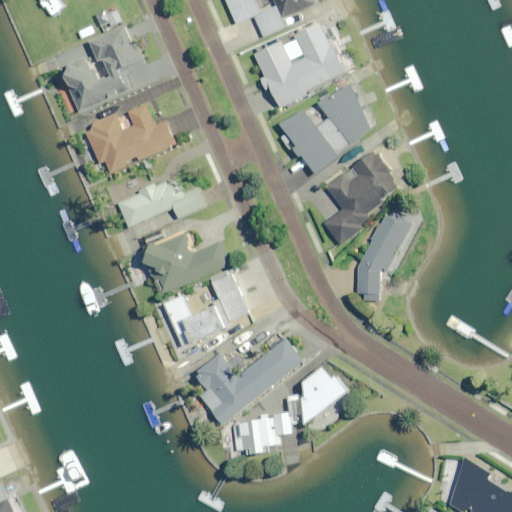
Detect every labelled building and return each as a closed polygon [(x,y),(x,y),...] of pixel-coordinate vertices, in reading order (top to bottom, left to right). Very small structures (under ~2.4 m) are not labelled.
[(316,0),(275,0),(279,8),(263,15),(256,0),(228,0),(239,25),(257,17),(266,38),(288,28),(285,19),(318,4),(316,0)] [(348,73),(324,23),(257,55),(283,109),(310,96),(308,92),(348,73)] [(68,67),(66,76),(71,86),(82,113),(132,91),(123,72),(147,62),(138,41),(134,43),(128,27),(93,43),(101,61),(105,59),(112,76),(99,82),(88,58),(68,67)] [(378,128),(351,86),(322,105),(332,120),(319,128),(308,109),(284,125),(316,175),(343,158),(340,153),(378,128)] [(113,174),(130,166),(132,161),(140,158),(141,161),(179,144),(169,121),(158,126),(149,107),(132,115),(120,120),(118,115),(99,124),(89,135),(101,160),(108,163),(113,174)] [(403,186),(374,152),(356,167),(363,175),(354,183),(346,174),(329,189),(346,209),(328,225),(346,246),(366,229),(363,225),(372,218),(370,214),(403,186)] [(186,192),(180,179),(157,190),(156,186),(127,199),(123,209),(132,228),(176,207),(182,219),(209,206),(199,185),(186,192)] [(415,226),(390,213),(362,267),(361,294),(367,295),(366,301),(382,302),(383,269),(391,272),(415,226)] [(196,254),(187,232),(154,246),(149,261),(158,281),(161,280),(167,294),(233,265),(223,242),(196,254)] [(197,315),(188,295),(157,309),(180,360),(202,350),(198,342),(213,335),(229,328),(235,325),(234,323),(253,314),(235,274),(216,283),(225,302),(219,305),(207,310),(197,315)] [(202,375),(200,377),(222,405),(214,412),(225,425),(306,362),(289,341),(241,378),(221,354),(199,372),(202,375)] [(294,413),(295,425),(312,423),(352,392),(340,376),(335,380),(327,368),(307,383),(309,395),(292,397),(294,413)] [(276,416),(236,421),(238,434),(240,450),(252,449),(253,455),(273,452),(273,446),(283,445),(281,436),(296,434),(295,425),(294,413),(276,416)] [(500,478),(471,462),(449,502),(467,511),(511,511),(511,493),(496,485),(500,478)] [(0,511),(16,511),(11,500),(0,504),(0,511)]
